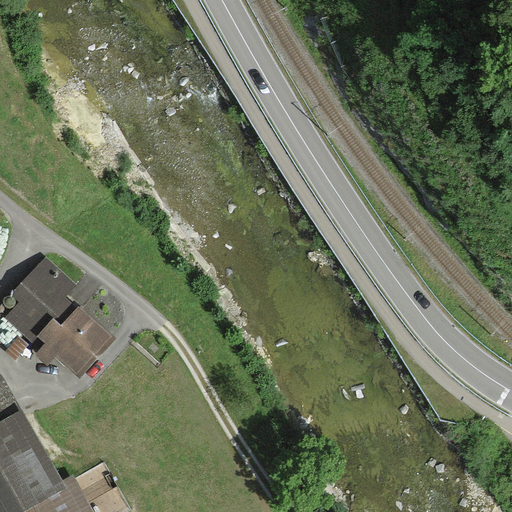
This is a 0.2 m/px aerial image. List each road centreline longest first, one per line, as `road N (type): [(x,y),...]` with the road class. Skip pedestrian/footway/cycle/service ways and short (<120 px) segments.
road 1 (primary): [(219,0),(397,280),(451,346),(511,393)]
road 2 (track): [(287,511),(152,312),(0,198)]
